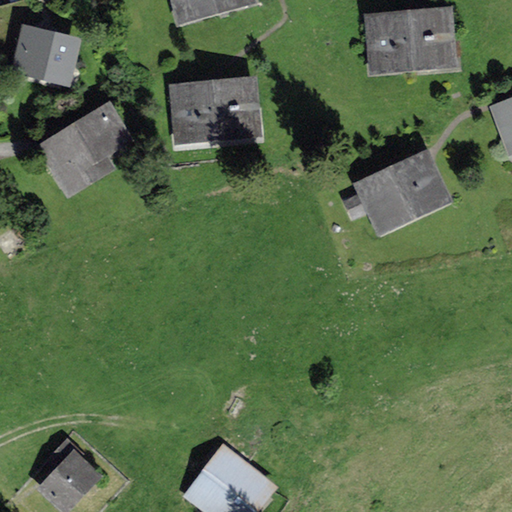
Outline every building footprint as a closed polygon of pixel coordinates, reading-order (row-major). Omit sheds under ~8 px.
[(178,0),(183,16),(241,0),(178,0)] [(373,22),(376,67),(448,61),(444,16),(373,22)] [(70,46),(27,35),(19,66),(62,77),(70,46)] [(182,137),(253,130),(249,85),(177,92),(182,137)] [(511,105),(497,111),(511,148),(511,147),(511,105)] [(50,150),(71,185),(101,166),(93,154),(119,138),(106,116),(50,150)] [(423,158),(363,187),(370,202),(385,195),(397,221),(443,200),(423,158)] [(345,196),(351,214),(365,210),(360,192),(345,196)] [(210,471),(191,495),(212,511),(248,511),(268,487),(216,446),(202,464),(210,471)] [(74,456),(43,489),(64,509),(95,476),(74,456)]
